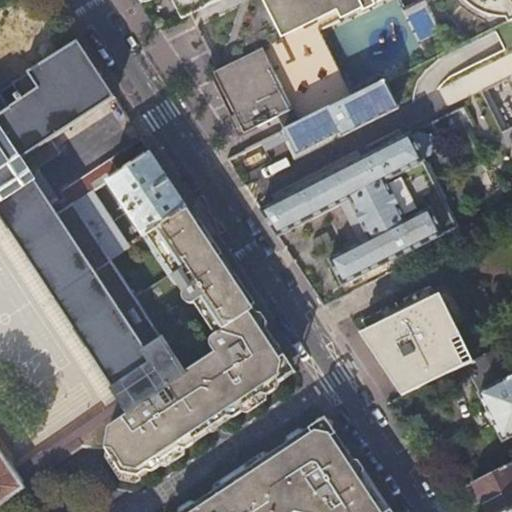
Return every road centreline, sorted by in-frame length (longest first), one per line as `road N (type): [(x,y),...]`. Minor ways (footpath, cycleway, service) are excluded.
road 1 (residential): [(83,0),(420,511)]
road 2 (unknown): [(212,194),(435,102)]
